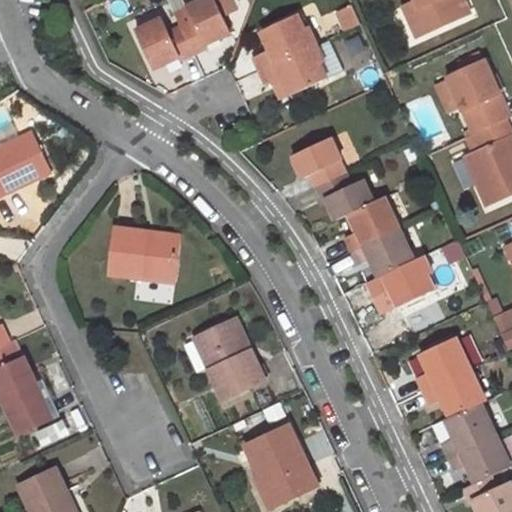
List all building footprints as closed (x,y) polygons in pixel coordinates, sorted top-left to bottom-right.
[(233,0),(205,0),(188,8),(183,0),(171,0),(170,1),(182,26),(196,56),(208,49),(205,45),(232,32),(225,17),(239,10),(233,0)] [(415,0),(416,2),(425,21),(412,28),(416,38),(470,14),(463,0),(415,0)] [(403,9),(412,28),(425,21),(416,2),(403,9)] [(339,13),(347,31),(361,25),(352,7),(339,13)] [(270,51),(253,59),(259,71),(318,45),(310,27),(305,30),(298,15),(262,32),(270,51)] [(136,32),(155,69),(181,56),(182,61),(196,56),(182,26),(169,32),(163,19),(136,32)] [(318,45),(259,71),(265,86),(273,82),(284,78),(291,95),(344,70),(332,44),(320,49),(318,45)] [(449,77),(474,132),(505,118),(510,116),(485,60),(483,61),(480,52),(461,61),(465,70),(449,77)] [(273,82),(281,100),(291,95),(284,78),(273,82)] [(463,153),(487,205),(511,194),(511,150),(507,138),(511,135),(511,133),(505,118),(474,132),(472,133),(478,146),(472,149),(463,153)] [(0,197),(53,172),(34,132),(0,148),(0,197)] [(466,136),(472,149),(478,146),(472,133),(466,136)] [(333,139),(294,157),(304,178),(311,176),(316,188),(348,174),(333,139)] [(336,220),(350,214),(374,203),(364,180),(354,186),(348,174),(316,188),(322,201),(327,199),(336,220)] [(358,233),(345,239),(352,251),(400,229),(386,198),(374,203),(350,214),(358,233)] [(115,229),(110,275),(175,281),(180,243),(147,238),(148,232),(115,229)] [(352,251),(358,265),(371,259),(379,277),(415,261),(400,229),(352,251)] [(511,241),(503,246),(511,266),(511,241)] [(367,283),(373,297),(391,289),(399,306),(435,290),(428,276),(432,274),(424,257),(415,261),(379,277),(367,283)] [(511,309),(494,318),(510,350),(511,348),(511,309)] [(196,339),(224,400),(265,381),(251,351),(244,354),(230,323),(196,339)] [(0,347),(9,343),(2,327),(0,327),(0,347)] [(430,372),(416,379),(423,392),(472,370),(457,338),(422,354),(430,372)] [(0,347),(0,395),(18,435),(53,418),(25,356),(22,357),(14,341),(9,343),(0,347)] [(423,392),(429,406),(443,400),(451,419),(483,404),(487,402),(472,370),(423,392)] [(456,438),(441,445),(447,459),(497,435),(483,404),(451,419),(447,420),(456,438)] [(289,425),(247,446),(261,477),(255,479),(270,509),(318,487),(289,425)] [(447,459),(453,472),(468,466),(476,483),(492,476),(511,467),(497,435),(447,459)] [(20,485),(32,511),(76,511),(56,468),(20,485)] [(472,500),(478,511),(511,511),(511,483),(511,482),(497,488),(492,476),(476,483),(463,489),(468,502),(472,500)]
